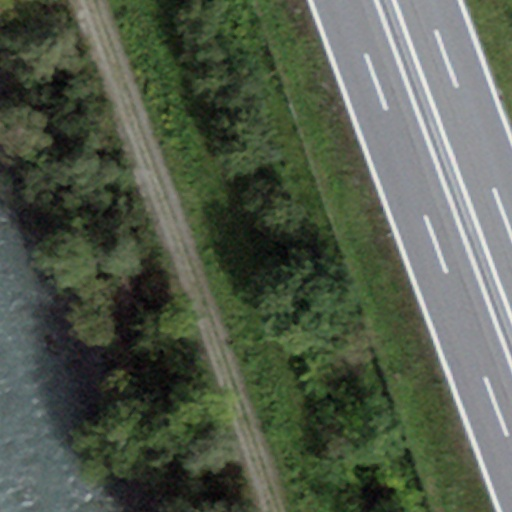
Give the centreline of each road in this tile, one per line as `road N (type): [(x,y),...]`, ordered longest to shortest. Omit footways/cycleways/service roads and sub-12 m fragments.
road 1 (trunk): [(347,0),(511,444)]
road 2 (trunk): [(511,241),(422,0)]
